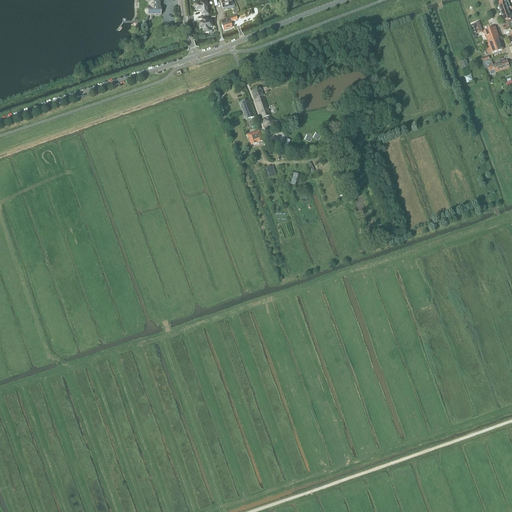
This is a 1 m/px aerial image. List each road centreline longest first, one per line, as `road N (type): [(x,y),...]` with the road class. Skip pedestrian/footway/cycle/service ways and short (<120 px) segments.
road 1 (track): [(0,201),(100,159),(224,511)]
road 2 (track): [(252,511),(511,420)]
road 3 (track): [(422,0),(511,233)]
road 4 (tertiary): [(194,57),(0,121)]
road 5 (unclassified): [(194,57),(345,0)]
